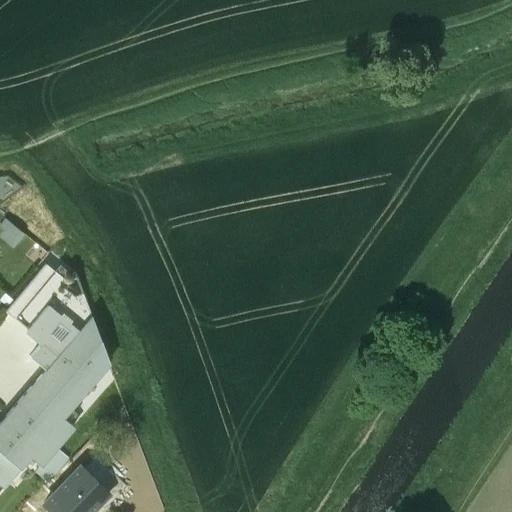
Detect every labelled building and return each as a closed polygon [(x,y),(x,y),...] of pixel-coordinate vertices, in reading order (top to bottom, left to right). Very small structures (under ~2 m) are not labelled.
[(68,282),(45,262),(5,310),(45,344),(57,356),(91,316),(75,273),(68,282)] [(57,356),(0,421),(0,445),(21,463),(40,441),(68,408),(108,361),(91,316),(57,356)] [(68,408),(40,441),(51,450),(72,426),(68,422),(74,414),(68,408)] [(0,488),(21,463),(0,445),(0,488)] [(79,466),(44,502),(53,511),(86,511),(106,492),(79,466)]
